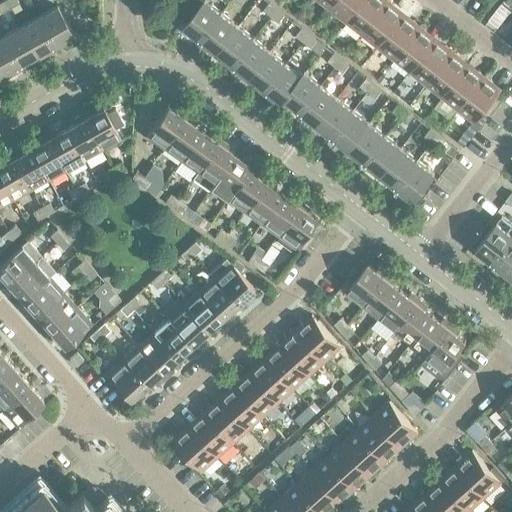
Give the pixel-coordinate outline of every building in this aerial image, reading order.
[(0,9),(2,12),(12,7),(7,0),(2,0),(0,1),(0,9)] [(7,0),(12,7),(15,12),(22,8),(19,3),(17,0),(7,0)] [(204,0),(184,26),(201,39),(222,12),(206,0),(204,0)] [(318,0),(329,8),(335,0),(318,0)] [(335,0),(329,8),(345,21),(361,0),(335,0)] [(361,0),(345,21),(361,33),(387,0),(361,0)] [(387,0),(361,33),(377,46),(404,12),(388,0),(387,0)] [(263,9),(271,16),(277,8),(269,2),(263,9)] [(57,5),(38,15),(55,45),(74,35),(57,5)] [(277,8),(271,16),(279,22),(285,14),(277,8)] [(201,39),(217,52),(238,25),(222,12),(201,39)] [(377,46),(393,58),(420,25),(404,12),(377,46)] [(38,15),(20,25),(37,55),(55,45),(38,15)] [(20,25),(2,35),(19,65),(37,55),(20,25)] [(217,52),(233,65),(254,38),(238,25),(217,52)] [(393,58),(409,71),(436,37),(420,25),(393,58)] [(296,34),(304,40),(309,33),(301,27),(296,34)] [(309,33),(304,40),(320,53),(325,46),(309,33)] [(2,35),(0,36),(0,72),(1,75),(19,65),(2,35)] [(409,71),(425,84),(452,50),(436,37),(409,71)] [(233,65),(249,77),(270,50),(254,38),(233,65)] [(249,77),(265,90),(286,63),(270,50),(249,77)] [(425,84),(441,96),(468,62),(452,50),(425,84)] [(328,60),(336,66),(341,59),(334,53),(328,60)] [(341,59),(336,66),(343,72),(349,65),(341,59)] [(441,96),(457,109),(484,75),(468,62),(441,96)] [(265,90),(281,102),(305,71),(304,71),(301,75),(286,63),(265,90)] [(285,99),(300,111),(321,84),(305,71),(281,102),(282,103),(285,99)] [(484,75),(457,109),(474,122),(501,88),(484,75)] [(360,85),(367,91),(373,84),(365,78),(360,85)] [(300,111),(316,124),(337,97),(321,84),(300,111)] [(373,84),(367,91),(375,97),(381,90),(373,84)] [(109,105),(120,103),(118,94),(107,96),(109,105)] [(316,124),(332,136),(353,109),(337,97),(316,124)] [(392,110),(400,116),(405,109),(398,103),(392,110)] [(146,135),(164,147),(187,114),(179,108),(176,112),(167,105),(146,135)] [(91,108),(82,113),(102,148),(120,138),(103,106),(93,112),(91,108)] [(332,136),(348,149),(369,122),(353,109),(332,136)] [(405,109),(400,116),(408,122),(413,115),(405,109)] [(75,122),(66,127),(84,158),(102,148),(82,113),(73,118),(75,122)] [(164,147),(180,159),(201,129),(193,124),(196,120),(187,114),(164,147)] [(348,149),(364,161),(385,134),(369,122),(348,149)] [(56,128),(47,133),(66,168),(84,158),(66,127),(58,132),(56,128)] [(180,159),(197,171),(220,138),(212,132),(209,135),(201,129),(180,159)] [(424,136),(431,141),(437,134),(430,129),(424,136)] [(40,142),(31,147),(48,178),(66,168),(47,133),(37,138),(40,142)] [(364,161),(380,174),(402,147),(385,134),(364,161)] [(437,134),(431,141),(439,147),(445,140),(437,134)] [(209,186),(210,187),(235,153),(226,147),(229,144),(220,138),(197,171),(193,177),(207,188),(209,186)] [(20,148),(11,153),(31,188),(48,178),(31,147),(22,152),(20,148)] [(380,174),(396,187),(418,160),(402,147),(380,174)] [(4,162),(0,163),(0,175),(13,198),(31,188),(11,153),(2,158),(4,162)] [(210,187),(226,198),(249,170),(254,162),(245,156),(243,159),(235,153),(210,187)] [(418,160),(396,187),(413,200),(435,173),(418,160)] [(120,162),(112,166),(116,174),(125,170),(120,162)] [(116,174),(112,166),(104,171),(108,179),(116,174)] [(131,177),(139,183),(144,175),(137,170),(131,177)] [(226,198),(244,210),(267,178),(259,172),(256,175),(249,170),(226,198)] [(0,205),(13,198),(0,175),(0,205)] [(144,175),(139,183),(146,188),(152,181),(144,175)] [(244,210),(261,222),(282,193),(273,187),(276,184),(267,178),(244,210)] [(85,181),(77,186),(81,194),(90,189),(85,181)] [(81,194),(77,186),(68,191),(73,199),(81,194)] [(165,201),(173,206),(178,198),(170,193),(165,201)] [(261,222),(277,234),(301,201),(292,195),(290,199),(282,193),(261,222)] [(178,198),(173,206),(181,212),(186,204),(178,198)] [(49,201),(41,206),(46,215),(54,210),(49,201)] [(301,201),(277,234),(295,246),(316,217),(307,211),(309,207),(301,201)] [(46,215),(41,206),(32,211),(37,219),(46,215)] [(476,249),(492,262),(511,237),(511,223),(502,215),(476,249)] [(198,224),(205,230),(211,222),(204,217),(198,224)] [(15,223),(7,229),(14,237),(22,230),(15,223)] [(49,234),(56,241),(64,234),(57,227),(49,234)] [(214,236),(222,241),(228,234),(220,228),(214,236)] [(14,237),(7,229),(0,236),(7,243),(14,237)] [(64,234),(56,241),(63,249),(70,242),(64,234)] [(228,234),(222,241),(230,247),(236,239),(228,234)] [(511,237),(492,262),(508,275),(511,270),(511,237)] [(195,241),(188,247),(194,254),(201,247),(195,241)] [(0,262),(0,273),(9,284),(35,259),(21,243),(0,262)] [(261,258),(268,263),(278,249),(271,244),(261,258)] [(194,254),(188,247),(181,253),(187,260),(194,254)] [(248,260),(256,265),(261,258),(253,252),(248,260)] [(214,276),(213,276),(238,303),(254,288),(226,257),(210,271),(214,276)] [(77,264),(84,271),(91,265),(84,258),(77,264)] [(261,258),(256,265),(263,271),(268,263),(261,258)] [(9,284),(22,299),(49,275),(35,259),(9,284)] [(346,291),(362,305),(387,273),(379,267),(376,270),(368,263),(346,291)] [(91,265),(84,271),(90,279),(97,273),(91,265)] [(165,268),(158,274),(164,281),(170,274),(165,268)] [(362,305),(379,317),(401,289),(393,283),(395,280),(387,273),(362,305)] [(164,281),(158,274),(151,280),(157,287),(164,281)] [(22,299),(36,314),(63,290),(49,275),(22,299)] [(213,276),(198,289),(222,316),(238,303),(213,276)] [(198,289),(183,303),(207,330),(222,316),(198,289)] [(379,317),(395,330),(419,298),(411,292),(409,295),(401,289),(379,317)] [(36,314),(49,329),(76,305),(63,290),(36,314)] [(113,291),(106,297),(113,305),(120,299),(113,291)] [(134,295),(127,302),(133,308),(140,302),(134,295)] [(395,330),(411,343),(433,314),(425,308),(427,305),(419,298),(395,330)] [(133,308),(127,302),(120,308),(126,314),(133,308)] [(183,303),(168,317),(192,343),(207,330),(183,303)] [(76,305),(49,329),(64,345),(90,321),(76,305)] [(312,314),(296,328),(324,360),(341,346),(312,314)] [(411,343),(427,355),(451,324),(443,317),(441,320),(433,314),(411,343)] [(334,323),(341,330),(348,324),(342,316),(334,323)] [(168,317),(153,330),(177,357),(192,343),(168,317)] [(104,322),(97,329),(103,335),(110,341),(116,336),(104,322)] [(348,324),(341,330),(347,337),(354,331),(348,324)] [(451,324),(427,355),(420,363),(437,376),(447,377),(464,354),(458,350),(466,340),(457,333),(460,330),(451,324)] [(296,328),(281,342),(309,374),(324,360),(296,328)] [(103,335),(97,329),(90,335),(96,342),(103,335)] [(153,330),(138,344),(162,371),(177,357),(153,330)] [(281,342),(265,355),(294,387),(309,374),(281,342)] [(138,344),(122,357),(147,384),(162,371),(138,344)] [(362,354),(368,361),(376,355),(369,347),(362,354)] [(69,357),(76,365),(83,358),(77,351),(69,357)] [(0,355),(0,382),(15,369),(2,354),(0,355)] [(265,355),(250,369),(279,401),(294,387),(265,355)] [(376,355),(368,361),(375,368),(382,362),(376,355)] [(147,384),(122,357),(106,372),(130,399),(147,384)] [(0,382),(0,405),(2,408),(29,384),(15,369),(0,382)] [(250,369),(235,383),(264,415),(279,401),(250,369)] [(390,385),(396,392),(404,386),(397,378),(390,385)] [(235,383),(220,396),(249,428),(264,415),(235,383)] [(29,384),(2,408),(16,424),(43,400),(29,384)] [(404,386),(396,392),(402,400),(410,393),(404,386)] [(511,393),(496,408),(510,424),(511,422),(511,393)] [(316,411),(327,401),(320,394),(309,404),(316,411)] [(220,396),(205,410),(233,442),(249,428),(220,396)] [(389,400),(373,414),(401,446),(418,432),(389,400)] [(316,411),(309,404),(302,411),(308,418),(316,411)] [(205,410),(189,423),(218,455),(233,442),(205,410)] [(373,414),(358,428),(386,460),(401,446),(373,414)] [(218,455),(189,423),(173,438),(202,470),(218,455)] [(358,428),(342,441),(371,473),(386,460),(358,428)] [(478,440),(484,447),(492,441),(485,433),(478,440)] [(342,441),(327,455),(356,487),(371,473),(342,441)] [(492,441),(484,447),(491,455),(498,448),(492,441)] [(472,450),(456,464),(485,496),(501,482),(472,450)] [(327,455),(312,469),(341,501),(356,487),(327,455)] [(456,464),(441,478),(470,510),(485,496),(456,464)] [(312,469),(297,482),(323,511),(327,511),(341,501),(312,469)] [(441,478),(426,491),(444,511),(466,511),(470,510),(441,478)] [(64,511),(65,511),(121,511),(100,488),(100,489),(88,488),(88,487),(64,508),(38,479),(1,511),(64,511)] [(323,511),(297,482),(282,496),(296,511),(323,511)] [(444,511),(426,491),(411,505),(417,511),(444,511)] [(296,511),(282,496),(266,509),(268,511),(296,511)]
